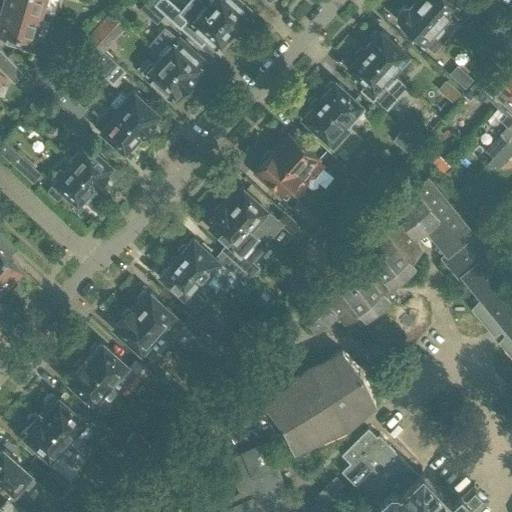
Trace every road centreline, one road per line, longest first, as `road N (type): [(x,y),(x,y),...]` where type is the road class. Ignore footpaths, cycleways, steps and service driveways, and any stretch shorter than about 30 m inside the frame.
road 1 (residential): [(94,262),(334,0)]
road 2 (residential): [(0,367),(94,262)]
road 3 (residential): [(0,173),(94,262)]
